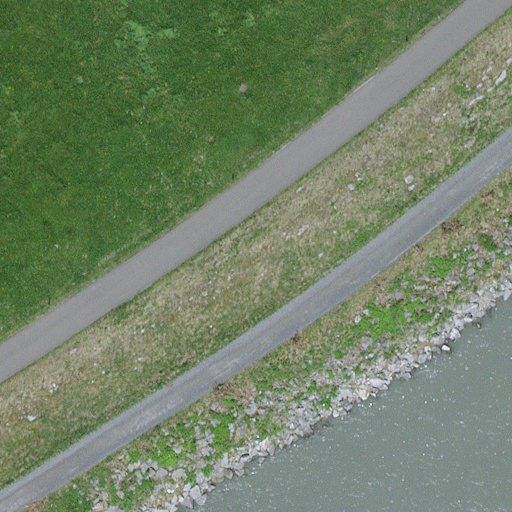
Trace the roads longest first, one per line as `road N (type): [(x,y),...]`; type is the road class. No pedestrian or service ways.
road 1 (track): [(0,511),(336,285),(511,140)]
road 2 (track): [(491,0),(253,191),(0,362)]
